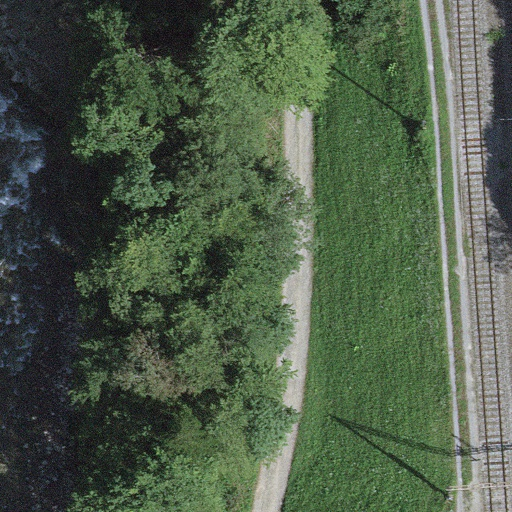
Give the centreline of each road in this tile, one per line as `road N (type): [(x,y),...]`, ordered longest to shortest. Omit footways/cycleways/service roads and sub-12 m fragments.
road 1 (track): [(263,511),(295,369),(303,0)]
road 2 (track): [(465,511),(432,0)]
